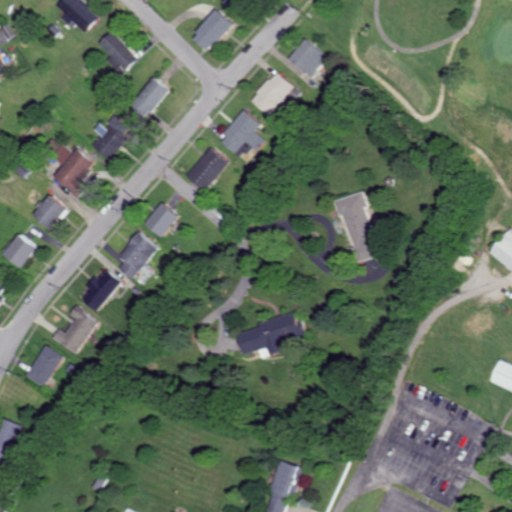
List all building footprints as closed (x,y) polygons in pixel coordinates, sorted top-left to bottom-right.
[(66,0),(61,6),(69,13),(65,18),(75,27),(78,23),(89,32),(103,17),(83,0),(66,0)] [(227,0),(238,10),(246,0),(227,0)] [(194,38),(211,52),(236,22),(219,8),(194,38)] [(102,44),(114,56),(110,60),(124,74),(141,58),(116,31),(102,44)] [(310,78),(327,57),(305,39),(288,59),(310,78)] [(0,78),(10,73),(0,54),(0,78)] [(251,99),(268,115),(294,87),(278,71),(251,99)] [(133,105),(147,119),(172,91),(158,78),(133,105)] [(261,125),(245,111),(220,140),(236,154),(246,142),(257,151),(266,140),(256,131),(261,125)] [(97,130),(104,135),(95,146),(112,159),(136,129),(119,115),(109,128),(102,124),(97,130)] [(74,152),(66,145),(55,157),(63,164),(74,152)] [(55,176),(76,194),(100,165),(79,147),(55,176)] [(229,163),(212,147),(187,174),(204,190),(229,163)] [(336,199),(341,215),(346,214),(358,261),(381,255),(365,192),(336,199)] [(67,208),(50,194),(33,214),(50,229),(67,208)] [(145,222),(161,236),(179,216),(163,202),(145,222)] [(490,252),(511,270),(511,227),(511,226),(490,252)] [(125,260),(118,267),(131,278),(158,247),(140,231),(119,254),(125,260)] [(37,245),(18,233),(4,255),(23,267),(37,245)] [(98,311),(120,280),(104,267),(81,299),(98,311)] [(52,337),(73,353),(98,322),(77,305),(70,313),(76,318),(64,333),(59,329),(52,337)] [(259,322),(260,327),(236,334),(243,355),(259,350),(261,357),(287,349),(284,340),(306,334),(299,310),(259,322)] [(41,387),(62,356),(46,345),(25,375),(41,387)] [(511,390),(511,364),(499,359),(489,381),(511,390)] [(0,463),(6,466),(21,425),(0,417),(0,418),(0,463)] [(266,510),(271,511),(286,511),(300,466),(278,460),(270,490),(272,490),(266,510)]
